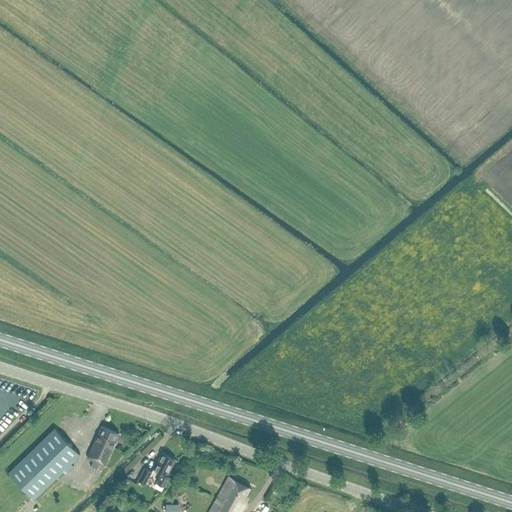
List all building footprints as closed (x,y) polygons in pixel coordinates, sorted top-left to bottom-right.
[(19,409),(29,405),(27,399),(16,402),(19,409)] [(102,424),(87,456),(105,464),(114,447),(113,447),(116,441),(115,440),(119,432),(102,424)] [(4,437),(11,430),(8,427),(1,434),(4,437)] [(55,427),(9,471),(34,497),(62,470),(65,473),(74,464),(71,461),(80,453),(55,427)] [(167,474),(175,458),(162,451),(154,468),(162,472),(157,481),(165,485),(170,476),(167,474)] [(144,466),(138,479),(145,482),(151,470),(144,466)] [(228,475),(208,511),(239,511),(248,496),(245,494),(250,487),(228,475)] [(68,481),(59,489),(66,497),(75,489),(68,481)]
